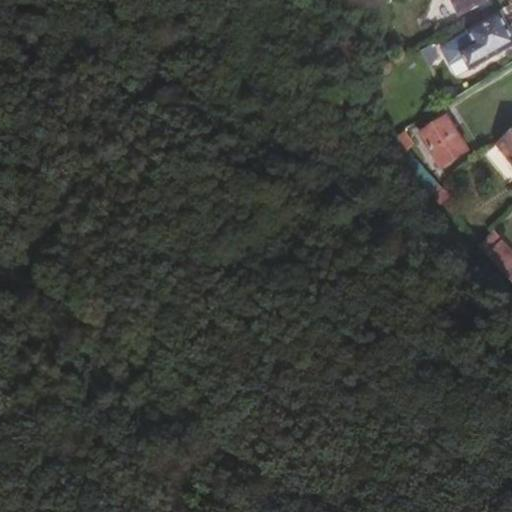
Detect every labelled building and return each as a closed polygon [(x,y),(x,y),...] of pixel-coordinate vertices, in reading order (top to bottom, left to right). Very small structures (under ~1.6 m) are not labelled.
[(456,0),(463,14),(492,0),(456,0)] [(511,21),(508,12),(465,34),(479,62),(511,45),(511,21)] [(452,62),(441,40),(427,48),(438,69),(452,62)] [(452,99),(464,91),(462,87),(448,88),(452,99)] [(444,118),(416,137),(439,168),(466,149),(444,118)] [(406,133),(386,137),(391,158),(410,154),(406,133)] [(421,189),(430,182),(410,155),(400,162),(421,189)] [(495,237),(489,230),(478,241),(483,248),(495,237)] [(511,255),(511,254),(499,266),(511,278),(511,255)]
